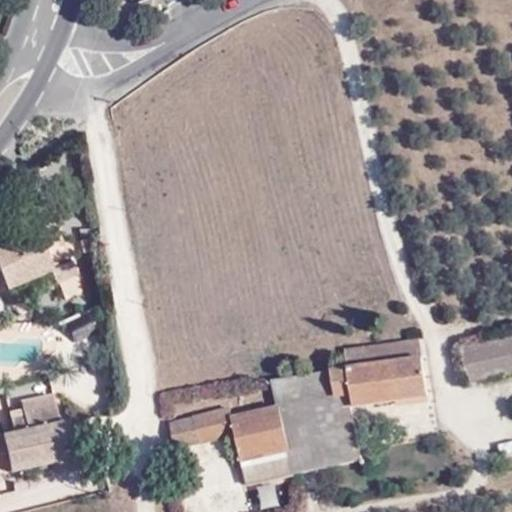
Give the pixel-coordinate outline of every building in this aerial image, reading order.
[(136,0),(121,0),(117,9),(141,20),(169,10),(165,0),(159,0),(147,4),(140,2),(136,0)] [(53,271),(59,285),(77,278),(53,224),(0,247),(0,268),(9,289),(53,271)] [(53,271),(9,289),(15,304),(59,285),(53,271)] [(511,374),(511,337),(461,346),(466,382),(511,374)] [(347,373),(304,383),(305,388),(318,475),(364,465),(355,417),(427,404),(418,339),(390,345),(394,363),(385,365),(381,345),(344,351),(347,373)] [(305,388),(304,383),(271,389),(272,394),(305,388)] [(296,479),(318,475),(305,388),(272,394),(271,394),(277,415),(254,413),(254,456),(292,456),(296,479)] [(23,397),(27,419),(55,413),(50,391),(23,397)] [(171,425),(172,429),(177,451),(236,434),(242,458),(254,456),(254,413),(232,418),(230,408),(176,423),(171,425)] [(55,413),(27,419),(30,431),(0,437),(0,466),(6,465),(7,474),(73,459),(67,424),(57,425),(55,413)] [(243,460),(246,483),(261,481),(258,458),(243,460)]
